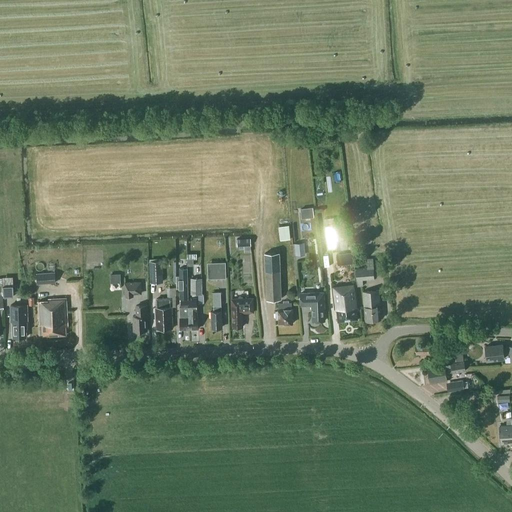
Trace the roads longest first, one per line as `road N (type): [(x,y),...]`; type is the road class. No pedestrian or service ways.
road 1 (tertiary): [(0,362),(311,348),(371,362)]
road 2 (unclassified): [(511,478),(371,362)]
road 3 (tertiary): [(371,362),(385,340),(408,329),(511,332)]
